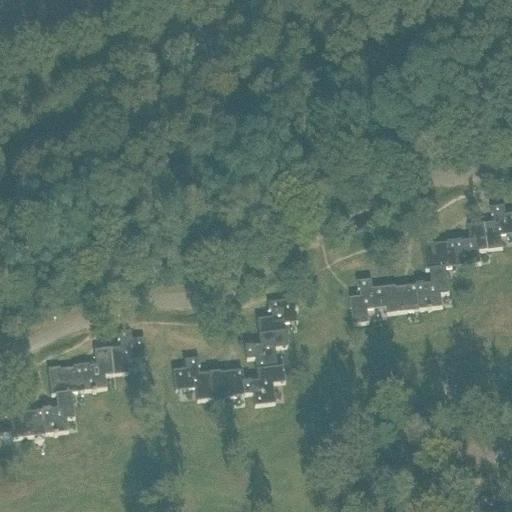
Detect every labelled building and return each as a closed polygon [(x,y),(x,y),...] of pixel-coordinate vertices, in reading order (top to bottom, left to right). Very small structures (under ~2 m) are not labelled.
[(494,225),(483,227),(487,253),(502,251),(501,239),(511,237),(511,216),(506,217),(505,208),(490,210),(491,218),(493,218),(494,225)] [(462,242),(455,243),(458,270),(466,269),(466,270),(470,270),(470,268),(481,267),(479,254),(487,253),(483,227),(468,228),(470,243),(463,244),(462,242)] [(425,274),(430,273),(446,271),(458,270),(455,243),(447,244),(447,246),(434,248),(434,245),(422,247),(425,274)] [(416,287),(416,288),(419,313),(428,312),(428,314),(432,313),(431,312),(442,310),(441,298),(449,297),(446,271),(430,273),(431,287),(424,288),(424,286),(416,287)] [(386,311),(384,291),(372,292),(371,283),(357,285),(358,293),(360,293),(361,300),(349,301),(352,321),(353,328),(369,326),(367,313),(386,311)] [(395,289),(384,291),(386,311),(387,317),(419,313),(416,288),(395,291),(395,289)] [(256,323),(258,338),(285,335),(284,327),(296,325),(296,322),(294,302),(267,306),(268,314),(270,314),(271,321),(256,323)] [(120,351),(109,352),(112,378),(128,377),(126,364),(146,361),(144,341),(131,342),(130,334),(116,336),(117,344),(119,343),(120,351)] [(254,362),(256,373),(276,370),(274,352),(287,350),(285,335),(258,338),(259,349),(252,350),(252,348),(244,349),(246,363),(254,362)] [(88,367),(80,368),(83,395),(91,394),(91,396),(95,395),(95,393),(106,392),(104,379),(112,378),(109,352),(93,354),(95,369),(88,370),(88,367)] [(196,404),(212,402),(209,376),(197,377),(197,370),(199,370),(198,361),(183,363),(185,372),(174,373),(176,393),(194,392),(196,404)] [(50,399),(55,399),(71,396),(83,395),(80,368),(72,369),(73,371),(59,373),(59,371),(47,372),(50,399)] [(243,384),(245,398),(252,397),(254,410),(274,407),(272,387),(284,386),(282,370),(276,370),(256,373),(257,384),(250,385),(250,383),(243,384)] [(212,402),(245,398),(243,384),(241,373),(220,376),(220,374),(209,376),(212,402)] [(41,412),(41,413),(44,438),(53,437),(53,439),(57,439),(57,437),(67,436),(66,423),(74,422),(71,396),(55,399),(57,412),(49,413),(49,411),(41,412)] [(20,414),(9,416),(11,436),(12,442),(44,438),(41,413),(21,416),(20,414)] [(0,437),(11,436),(9,416),(0,416),(0,437)] [(490,511),(490,508),(492,508),(491,499),(477,500),(478,509),(465,510),(465,511),(490,511)]
